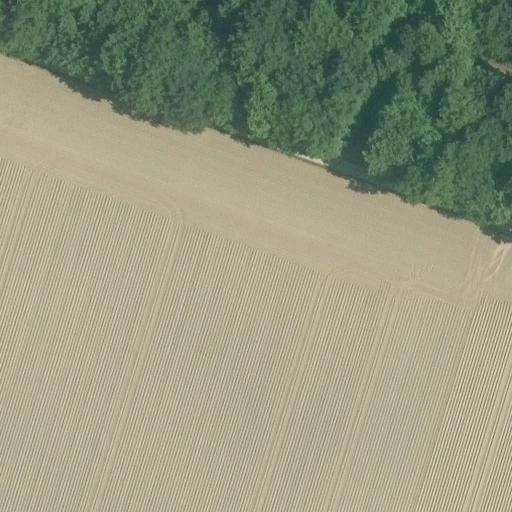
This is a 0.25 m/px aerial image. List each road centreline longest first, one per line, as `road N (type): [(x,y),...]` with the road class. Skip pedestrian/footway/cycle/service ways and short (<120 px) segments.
road 1 (track): [(0,34),(511,220)]
road 2 (track): [(511,71),(312,0)]
